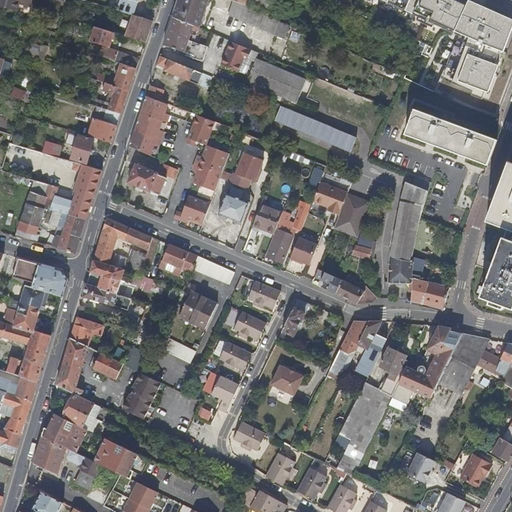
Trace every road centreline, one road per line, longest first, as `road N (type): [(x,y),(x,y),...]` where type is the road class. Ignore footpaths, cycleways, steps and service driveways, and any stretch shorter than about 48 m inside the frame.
road 1 (residential): [(309,511),(236,467),(221,444),(295,286)]
road 2 (secondary): [(79,266),(8,511)]
road 3 (secondary): [(169,0),(100,205)]
road 4 (residential): [(295,286),(100,205)]
road 5 (residential): [(453,318),(479,214),(511,131)]
road 6 (residential): [(453,318),(360,313),(295,286)]
